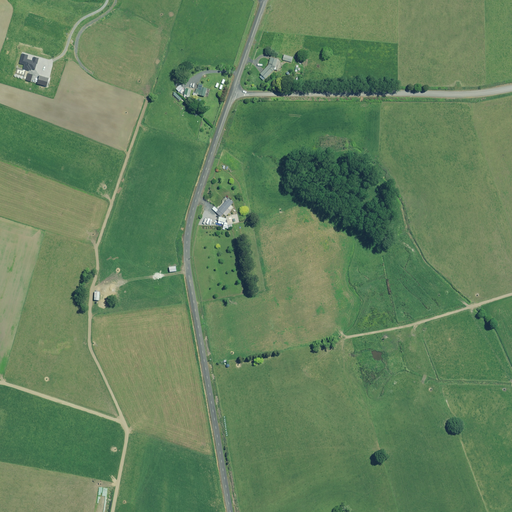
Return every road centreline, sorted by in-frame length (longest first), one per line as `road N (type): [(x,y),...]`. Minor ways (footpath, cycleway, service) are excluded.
road 1 (unclassified): [(230,511),(186,251),(232,93)]
road 2 (unclassified): [(232,93),(511,88)]
